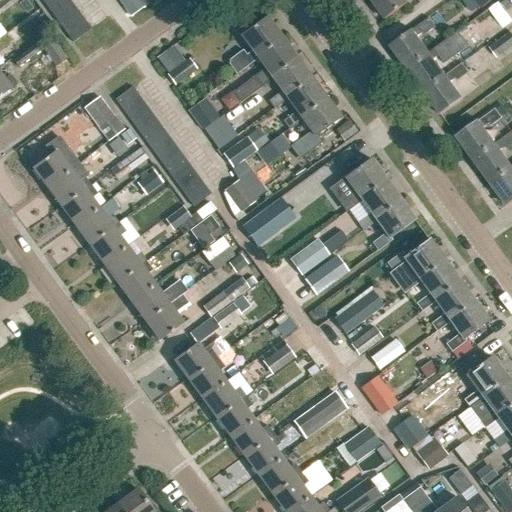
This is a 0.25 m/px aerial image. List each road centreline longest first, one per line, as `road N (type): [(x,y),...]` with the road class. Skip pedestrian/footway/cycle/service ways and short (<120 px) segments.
road 1 (residential): [(511,285),(305,0)]
road 2 (residential): [(147,428),(0,217)]
road 3 (residential): [(0,134),(183,0)]
road 4 (residential): [(44,511),(147,428)]
